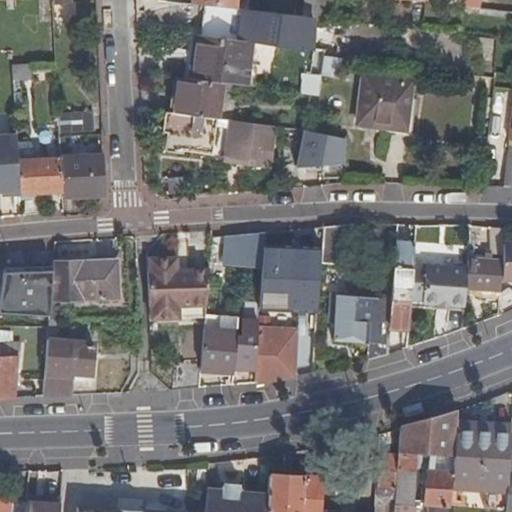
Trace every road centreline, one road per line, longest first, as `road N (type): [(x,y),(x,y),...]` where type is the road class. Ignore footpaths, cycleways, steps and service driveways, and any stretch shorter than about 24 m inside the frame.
road 1 (tertiary): [(0,433),(232,423),(352,402),(511,347)]
road 2 (residential): [(511,213),(373,207),(128,223)]
road 3 (residential): [(128,223),(113,0)]
road 4 (residential): [(128,223),(0,236)]
